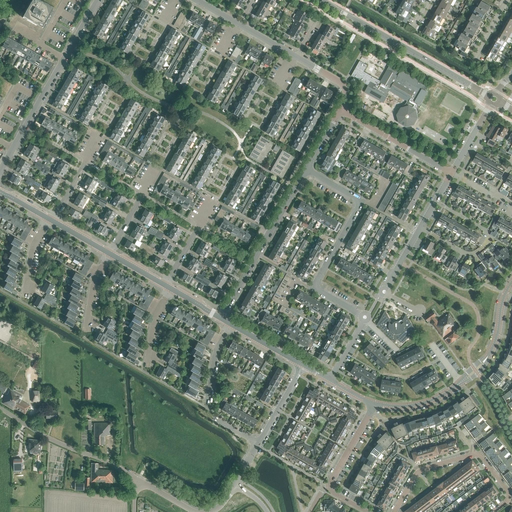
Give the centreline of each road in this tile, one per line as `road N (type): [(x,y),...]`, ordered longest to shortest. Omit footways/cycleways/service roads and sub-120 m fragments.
road 1 (tertiary): [(373,404),(422,403),(475,370),(492,348),(511,281)]
road 2 (tertiary): [(488,95),(320,0)]
road 3 (residential): [(219,317),(308,168)]
road 4 (residential): [(314,288),(361,201),(308,168)]
road 5 (residential): [(135,478),(0,408)]
road 6 (residential): [(451,173),(340,110)]
road 7 (residential): [(421,316),(383,292),(419,228)]
